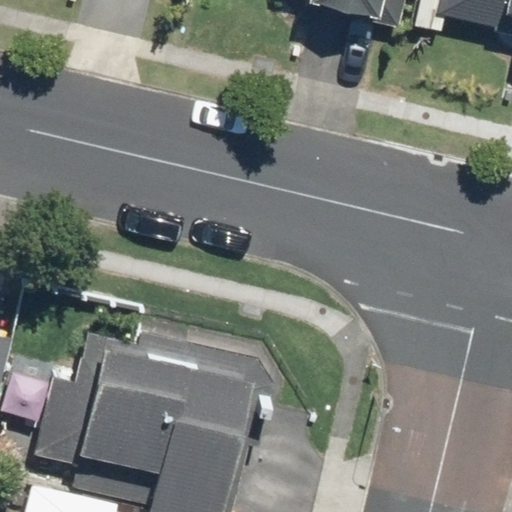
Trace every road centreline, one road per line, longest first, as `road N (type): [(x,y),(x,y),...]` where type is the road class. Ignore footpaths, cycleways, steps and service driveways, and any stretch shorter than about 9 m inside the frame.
road 1 (tertiary): [(0,124),(502,245)]
road 2 (residential): [(502,245),(433,511)]
